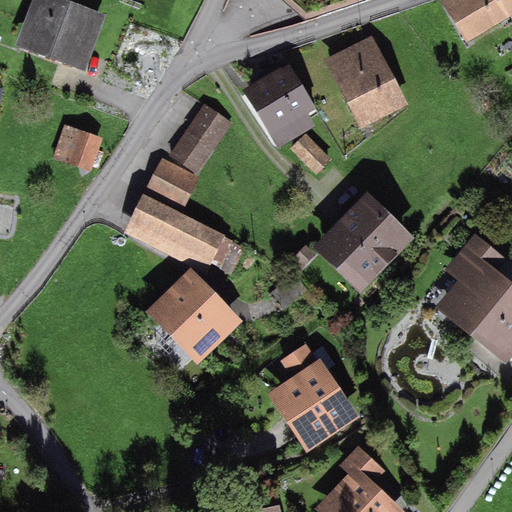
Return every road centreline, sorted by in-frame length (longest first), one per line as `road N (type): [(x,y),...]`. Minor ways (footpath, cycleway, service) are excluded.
road 1 (residential): [(0,321),(194,51)]
road 2 (residential): [(194,51),(234,49),(405,0)]
road 3 (residential): [(0,389),(47,444),(88,511)]
